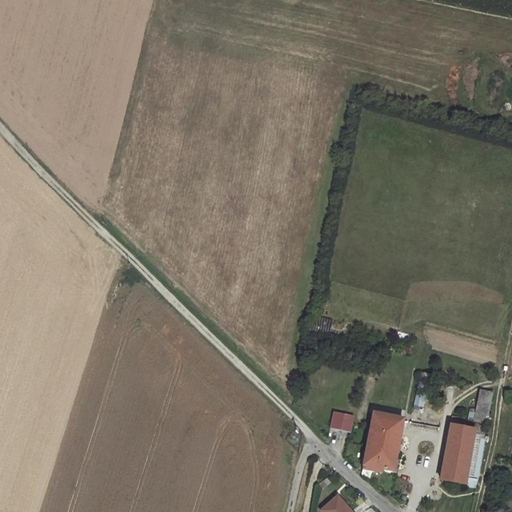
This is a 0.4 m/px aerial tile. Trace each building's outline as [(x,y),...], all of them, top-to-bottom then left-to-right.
[(473,420),(486,423),(493,391),(480,388),(473,420)] [(422,407),(426,395),(417,392),(413,404),(422,407)] [(355,416),(329,410),(325,427),(352,432),(355,416)] [(390,462),(396,416),(372,411),(365,459),(390,462)] [(443,416),(441,425),(437,470),(461,475),(467,435),(469,420),(443,416)] [(467,435),(461,475),(472,476),(478,437),(467,435)] [(350,511),(332,491),(315,507),(317,509),(314,511),(350,511)]
